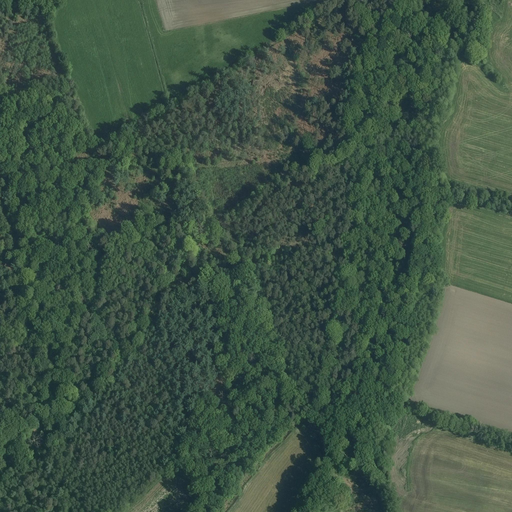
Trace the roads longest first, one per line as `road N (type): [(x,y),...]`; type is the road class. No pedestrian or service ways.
road 1 (track): [(0,422),(12,469),(71,416),(162,308),(236,274),(346,494),(344,511)]
road 2 (track): [(344,148),(358,68),(402,0)]
